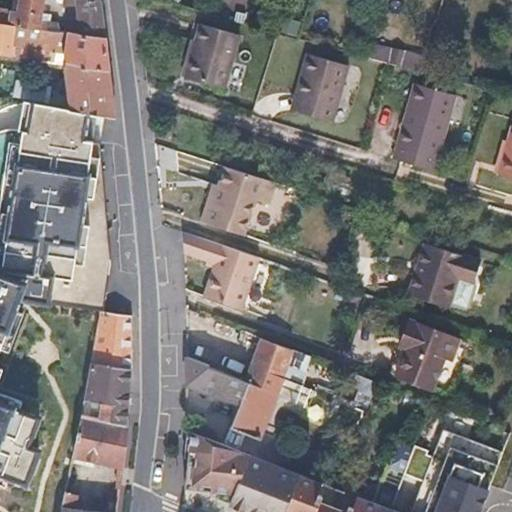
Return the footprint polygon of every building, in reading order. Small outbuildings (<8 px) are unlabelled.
[(45,0),(16,0),(15,11),(0,9),(0,22),(44,29),(58,31),(60,24),(51,23),(51,14),(44,13),(45,0)] [(75,0),(81,35),(105,38),(100,0),(75,0)] [(68,52),(66,66),(109,72),(106,50),(105,38),(81,35),(72,34),(58,31),(44,29),(0,22),(0,55),(56,64),(58,50),(68,52)] [(195,46),(186,80),(225,91),(241,36),(201,25),(195,46)] [(180,78),(186,80),(195,46),(190,44),(180,78)] [(306,82),(298,110),(332,120),(347,64),(306,53),(299,80),(306,82)] [(87,112),(113,116),(110,90),(109,72),(66,66),(71,109),(87,112)] [(15,78),(12,98),(45,103),(49,83),(15,78)] [(306,82),(299,80),(291,108),(298,110),(306,82)] [(413,115),(399,161),(433,171),(454,98),(414,86),(406,112),(413,115)] [(413,115),(406,112),(391,158),(399,161),(413,115)] [(511,129),(507,145),(499,173),(511,177),(511,129)] [(493,172),(499,173),(507,145),(501,143),(493,172)] [(211,202),(207,201),(201,221),(242,234),(250,208),(252,204),(255,201),(258,200),(266,202),(273,180),(222,164),(217,184),(211,202)] [(213,182),(207,201),(211,202),(217,184),(213,182)] [(256,257),(180,231),(182,243),(183,254),(211,264),(202,296),(239,309),(256,257)] [(426,240),(416,272),(421,274),(432,242),(426,240)] [(421,274),(416,272),(409,294),(447,306),(449,302),(463,307),(468,305),(475,284),(473,279),(480,258),(432,242),(421,274)] [(130,288),(129,263),(96,259),(94,283),(130,288)] [(87,364),(130,371),(130,333),(131,315),(99,310),(87,364)] [(409,323),(403,340),(409,342),(407,349),(397,375),(432,388),(444,355),(450,358),(456,340),(409,323)] [(259,337),(244,379),(275,392),(285,365),(304,372),(309,356),(259,337)] [(407,349),(409,342),(403,340),(400,347),(407,349)] [(275,392),(244,379),(207,366),(186,358),(188,387),(238,406),(230,427),(258,437),(275,392)] [(368,378),(319,360),(314,372),(363,391),(368,378)] [(93,418),(126,424),(128,399),(130,371),(87,364),(80,400),(96,403),(93,418)] [(121,468),(126,424),(93,418),(77,415),(69,457),(121,468)] [(397,511),(375,503),(265,460),(191,432),(188,455),(186,480),(185,481),(185,487),(212,491),(209,494),(223,500),(251,511),(397,511)] [(476,511),(478,508),(485,490),(451,477),(438,511),(419,511),(476,511)] [(61,495),(57,511),(75,511),(73,511),(74,497),(61,495)]
